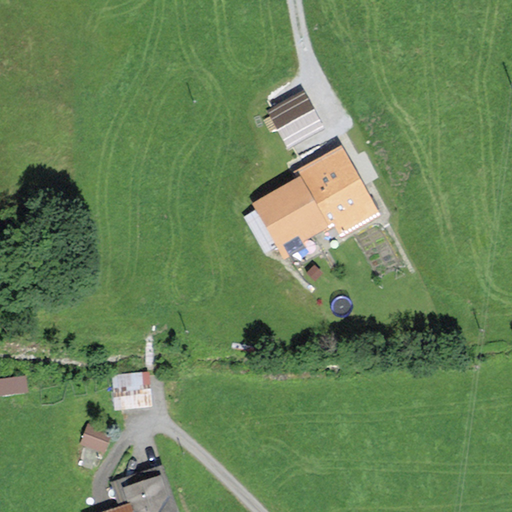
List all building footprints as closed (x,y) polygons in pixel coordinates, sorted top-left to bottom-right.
[(313,97),(286,112),(301,140),(329,125),(313,97)] [(301,246),(298,241),(335,220),(343,234),(375,216),(362,191),(357,194),(347,176),(352,174),(341,152),(307,171),(314,182),(302,189),(299,182),(258,206),(261,210),(247,217),(266,252),(280,244),(286,255),(301,246)] [(26,372),(0,376),(0,393),(28,389),(26,372)] [(115,378),(118,408),(148,405),(146,375),(115,378)] [(102,449),(108,435),(105,434),(88,427),(83,442),(102,449)] [(125,511),(174,511),(161,471),(116,486),(124,508),(125,511)]
